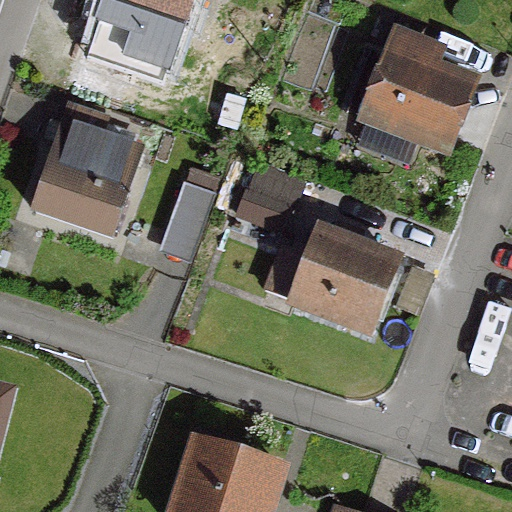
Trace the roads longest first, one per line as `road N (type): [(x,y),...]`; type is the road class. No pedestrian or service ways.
road 1 (residential): [(0,307),(158,367),(399,439)]
road 2 (residential): [(511,165),(399,439)]
